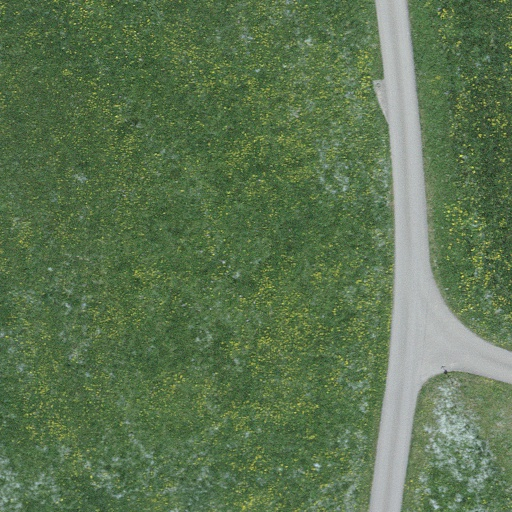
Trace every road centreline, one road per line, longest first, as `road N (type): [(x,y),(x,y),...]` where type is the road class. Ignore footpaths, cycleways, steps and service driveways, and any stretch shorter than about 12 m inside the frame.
road 1 (track): [(405,342),(411,196),(392,0)]
road 2 (track): [(383,511),(405,342)]
